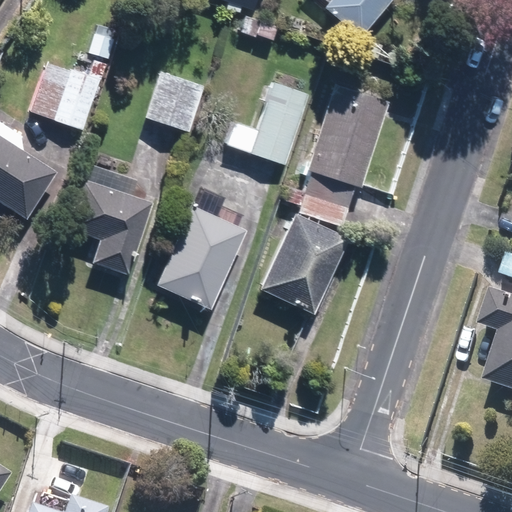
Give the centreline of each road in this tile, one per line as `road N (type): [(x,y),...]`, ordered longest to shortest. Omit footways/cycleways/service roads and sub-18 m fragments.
road 1 (residential): [(510,0),(352,480)]
road 2 (tertiary): [(352,480),(63,383),(0,353)]
